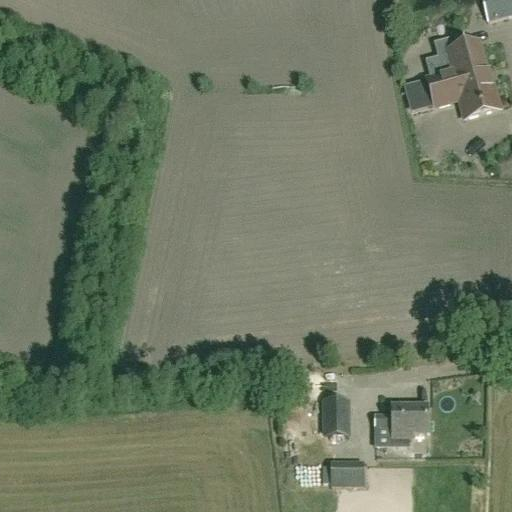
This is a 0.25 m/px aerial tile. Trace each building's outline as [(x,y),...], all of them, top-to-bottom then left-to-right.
[(511,0),(497,0),(505,23),(511,20),(511,0)] [(444,78),(427,83),(435,111),(460,103),(466,123),(501,112),(491,82),(489,82),(478,46),(458,52),(455,42),(435,48),(444,78)] [(350,406),(323,406),(323,441),(350,441),(350,406)] [(412,439),(427,439),(426,410),(392,411),(392,420),(376,420),(376,432),(392,432),(393,443),(412,442),(412,439)] [(364,491),(364,467),(332,468),(332,491),(364,491)]
